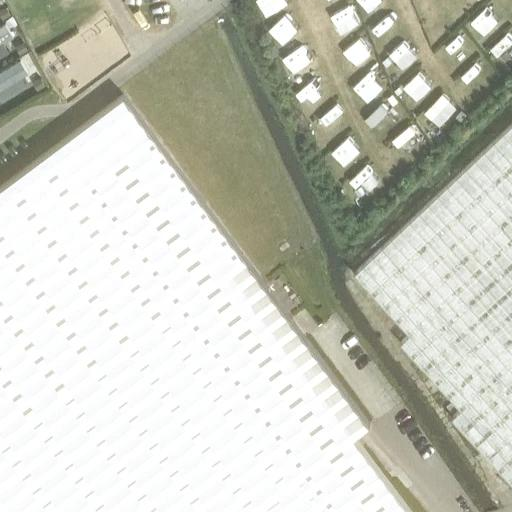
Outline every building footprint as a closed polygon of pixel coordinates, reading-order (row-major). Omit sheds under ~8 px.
[(343,8),(328,18),(338,33),(353,23),(343,8)] [(0,54),(10,49),(5,39),(15,34),(8,21),(0,24),(0,54)] [(283,57),(298,75),(317,59),(302,41),(283,57)] [(0,98),(0,99),(32,81),(19,58),(0,69),(0,98)] [(370,96),(385,82),(372,69),(357,83),(370,96)] [(425,110),(439,124),(457,106),(443,91),(425,110)] [(414,511),(355,432),(371,420),(122,94),(0,183),(0,511),(414,511)] [(327,134),(341,121),(328,108),(315,121),(327,134)] [(511,120),(353,272),(409,333),(400,341),(461,408),(451,416),(511,483),(511,120)] [(411,124),(395,135),(405,150),(421,139),(411,124)] [(332,148),(343,163),(360,149),(349,135),(332,148)] [(367,162),(351,176),(363,190),(379,176),(367,162)]
